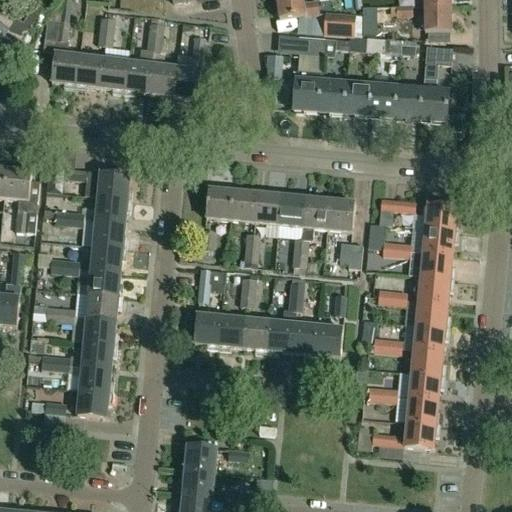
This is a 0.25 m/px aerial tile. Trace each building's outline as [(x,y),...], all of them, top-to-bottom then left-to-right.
[(318,4),(304,6),(302,0),(276,0),(280,25),(306,21),(306,20),(320,18),(318,4)] [(424,0),(425,11),(451,11),(450,0),(424,0)] [(61,1),(50,13),(46,44),(67,47),(72,2),(61,1)] [(0,48),(7,36),(23,46),(34,29),(33,28),(43,12),(35,7),(23,27),(14,21),(12,24),(0,16),(0,48)] [(397,21),(412,21),(412,11),(397,12),(397,21)] [(425,11),(425,38),(451,37),(451,11),(425,11)] [(356,20),(326,18),(324,39),(350,42),(361,42),(362,22),(356,22),(356,20)] [(102,23),(101,37),(113,38),(115,24),(102,23)] [(151,28),(149,42),(162,44),(163,30),(151,28)] [(410,48),(411,34),(393,34),(392,47),(410,48)] [(112,52),(113,38),(101,37),(99,51),(112,52)] [(160,58),(162,44),(149,42),(147,56),(160,58)] [(193,62),(202,63),(204,43),(195,42),(193,62)] [(325,44),(299,42),(297,58),(298,59),(324,61),(325,44)] [(350,46),(349,56),(366,57),(367,43),(361,42),(350,42),(350,46)] [(367,43),(366,57),(384,58),(385,44),(367,43)] [(335,54),(349,56),(350,46),(325,44),(324,61),(334,61),(335,54)] [(401,60),(415,61),(416,51),(401,50),(401,59),(401,60)] [(453,54),(427,52),(425,69),(452,71),(453,54)] [(79,60),(55,57),(51,87),(76,90),(79,60)] [(104,63),(79,60),(76,90),(100,93),(104,63)] [(100,93),(124,96),(128,66),(104,63),(100,93)] [(152,69),(128,66),(124,96),(148,99),(152,69)] [(148,99),(173,102),(176,72),(152,69),(148,99)] [(173,102),(197,105),(201,75),(176,72),(173,102)] [(293,116),(319,118),(320,108),(322,87),(322,78),(297,76),(296,85),(293,116)] [(449,97),(436,96),(437,85),(424,84),(424,95),(423,108),(421,125),(447,127),(449,97)] [(347,89),(322,87),(320,108),(319,118),(330,118),(345,120),(346,108),(347,89)] [(369,121),(370,121),(373,91),(370,90),(347,89),(346,108),(345,120),(369,121)] [(370,121),(395,123),(398,93),(377,91),(373,91),(370,121)] [(416,125),(421,125),(423,108),(424,95),(398,93),(395,123),(416,125)] [(32,176),(8,174),(5,204),(19,205),(29,206),(31,186),(32,176)] [(67,184),(87,186),(88,176),(68,174),(67,184)] [(100,177),(98,202),(127,204),(130,180),(100,177)] [(40,186),(31,186),(29,206),(19,205),(18,217),(13,216),(11,247),(34,249),(37,206),(38,206),(40,186)] [(233,195),(209,193),(206,222),(231,225),(233,195)] [(258,198),(233,195),(231,225),(255,227),(258,198)] [(255,227),(279,229),(282,200),(258,198),(255,227)] [(306,202),(282,200),(279,229),(304,232),(306,202)] [(125,229),(127,204),(98,202),(95,226),(125,229)] [(302,243),(296,242),(295,257),(308,258),(309,245),(313,245),(314,233),(328,234),(331,204),(306,202),(304,232),(302,243)] [(328,234),(352,236),(355,207),(331,204),(328,234)] [(379,229),(393,230),(394,215),(414,217),(415,207),(381,204),(379,229)] [(428,209),(425,233),(455,236),(458,211),(428,209)] [(55,229),(69,230),(70,217),(56,216),(55,229)] [(84,219),(70,217),(69,230),(83,231),(84,219)] [(125,229),(95,226),(93,250),(123,253),(125,229)] [(453,260),(455,236),(425,233),(423,257),(453,260)] [(203,254),(213,255),(215,235),(205,234),(203,254)] [(90,237),(54,239),(55,260),(91,258),(90,237)] [(247,238),(246,252),(259,254),(260,240),(247,238)] [(362,273),(364,249),(343,247),(341,267),(350,268),(350,272),(362,273)] [(397,248),(384,247),(382,260),(396,261),(397,248)] [(396,261),(410,262),(411,250),(397,248),(396,261)] [(121,277),(123,253),(93,250),(91,274),(121,277)] [(240,271),(257,273),(259,254),(246,252),(245,266),(241,266),(240,271)] [(14,257),(11,288),(7,288),(6,300),(0,299),(0,329),(17,332),(24,258),(14,257)] [(306,272),(308,258),(295,257),(293,271),(306,272)] [(423,257),(421,281),(451,284),(453,260),(423,257)] [(65,266),(52,264),(50,277),(64,278),(65,266)] [(64,278),(78,280),(79,267),(65,266),(64,278)] [(121,277),(91,274),(89,299),(118,301),(121,277)] [(208,308),(210,288),(224,289),(225,276),(201,274),(198,307),(208,308)] [(448,309),(451,284),(421,281),(418,306),(448,309)] [(255,298),(256,284),(243,283),(242,297),(255,298)] [(303,302),(304,288),(291,287),(290,301),(303,302)] [(393,297),(379,295),(378,308),(392,310),(393,297)] [(242,297),(241,311),(254,312),(255,298),(242,297)] [(392,310),(406,311),(407,298),(393,297),(392,310)] [(116,326),(118,301),(89,299),(86,323),(116,326)] [(334,319),(344,320),(346,300),(336,299),(334,319)] [(302,316),(303,302),(290,301),(289,315),(284,314),(283,327),(295,328),(296,316),(302,316)] [(418,306),(416,330),(446,333),(448,309),(418,306)] [(61,314),(47,313),(46,325),(60,327),(61,314)] [(75,315),(61,314),(60,327),(74,328),(75,315)] [(222,321),(197,319),(194,348),(219,351),(222,321)] [(219,351),(243,353),(246,323),(222,321),(219,351)] [(86,323),(84,347),(114,350),(116,326),(86,323)] [(243,353),(267,355),(270,326),(246,323),(243,353)] [(283,327),(270,326),(267,355),(292,357),(295,328),(283,327)] [(292,357),(316,360),(319,330),(295,328),(292,357)] [(316,360),(340,362),(343,332),(319,330),(316,360)] [(444,357),(446,333),(416,330),(414,354),(444,357)] [(52,355),(52,333),(36,333),(36,355),(52,355)] [(373,357),(387,358),(388,345),(374,344),(373,357)] [(402,347),(388,345),(387,358),(401,359),(402,347)] [(112,374),(114,350),(84,347),(83,361),(82,371),(112,374)] [(442,381),(444,357),(414,354),(411,379),(442,381)] [(70,364),(56,362),(56,369),(82,371),(83,361),(71,360),(70,364)] [(56,362),(42,361),(41,374),(55,375),(56,369),(56,362)] [(82,371),(56,369),(55,375),(69,376),(69,378),(81,379),(79,396),(109,399),(112,374),(82,371)] [(439,406),(442,381),(411,379),(409,403),(439,406)] [(369,405),(383,406),(384,394),(370,392),(369,405)] [(398,395),(384,394),(383,406),(396,408),(398,395)] [(107,423),(109,399),(79,396),(77,420),(107,423)] [(437,430),(439,406),(409,403),(407,427),(437,430)] [(65,419),(66,409),(46,407),(45,417),(65,419)] [(435,454),(437,430),(407,427),(405,442),(373,439),(372,448),(435,454)] [(188,448),(186,472),(216,475),(218,451),(188,448)] [(248,464),(250,454),(230,452),(229,462),(248,464)] [(213,500),(216,475),(186,472),(184,497),(213,500)] [(184,497),(182,511),(212,511),(213,500),(184,497)] [(251,511),(253,500),(225,497),(224,509),(248,511),(251,511)]
